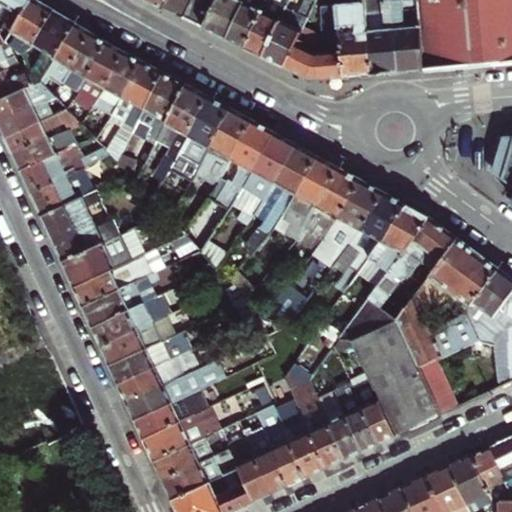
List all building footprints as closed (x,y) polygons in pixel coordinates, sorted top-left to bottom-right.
[(0,0),(0,26),(4,29),(8,39),(26,8),(30,0),(0,0)] [(20,51),(32,43),(53,9),(42,2),(39,0),(30,0),(26,8),(8,39),(20,51)] [(165,0),(161,8),(172,12),(180,16),(188,0),(165,0)] [(188,0),(180,16),(205,28),(225,37),(243,0),(188,0)] [(243,0),(225,37),(237,43),(244,46),(266,0),(243,0)] [(262,55),(289,0),(266,0),(244,46),(255,51),(262,55)] [(285,65),(299,37),(310,13),(302,10),(307,0),(289,0),(262,55),(274,60),(285,65)] [(315,3),(309,0),(307,0),(302,10),(310,13),(315,3)] [(356,0),(357,0),(340,2),(343,31),(349,75),(362,73),(375,72),(367,0),(356,0)] [(367,0),(375,72),(391,71),(405,70),(395,0),(367,0)] [(415,68),(427,67),(419,0),(395,0),(405,70),(415,68)] [(511,0),(419,0),(427,67),(446,66),(478,63),(511,59),(511,0)] [(30,67),(41,79),(76,21),(64,15),(53,9),(32,43),(20,51),(23,59),(30,67)] [(83,26),(76,21),(41,79),(54,93),(59,84),(49,77),(54,69),(65,75),(92,31),(83,26)] [(0,26),(0,43),(7,40),(8,39),(4,29),(0,26)] [(83,83),(108,41),(99,36),(92,31),(65,75),(76,82),(75,84),(80,88),(83,83)] [(327,77),(349,75),(343,31),(328,32),(331,50),(315,51),(316,45),(299,37),(285,65),(304,74),(316,76),(327,77)] [(0,69),(7,67),(17,62),(7,40),(0,43),(0,69)] [(116,45),(108,41),(83,83),(100,92),(106,84),(124,50),(116,45)] [(132,54),(124,50),(106,84),(100,92),(88,107),(79,120),(95,137),(103,126),(95,120),(101,108),(111,114),(141,58),(132,54)] [(120,152),(132,131),(142,113),(164,70),(152,64),(141,58),(111,114),(122,120),(120,124),(124,127),(110,153),(111,154),(116,159),(120,152)] [(7,67),(0,69),(0,97),(41,79),(30,67),(11,75),(7,67)] [(132,131),(154,142),(162,127),(186,83),(176,77),(164,70),(142,113),(132,131)] [(0,118),(54,93),(41,79),(0,97),(0,118)] [(158,162),(167,167),(208,95),(197,89),(186,83),(162,127),(154,142),(152,147),(156,149),(156,153),(161,156),(158,162)] [(76,95),(59,84),(54,93),(58,97),(66,106),(74,98),(75,97),(76,95)] [(58,97),(54,93),(0,118),(0,128),(1,130),(3,136),(40,119),(66,106),(58,97)] [(191,179),(195,171),(231,107),(219,101),(208,95),(167,167),(191,179)] [(74,98),(66,106),(73,113),(79,120),(88,107),(75,97),(74,98)] [(66,106),(40,119),(3,136),(8,145),(11,152),(66,126),(79,120),(73,113),(66,106)] [(226,168),(231,158),(252,119),(241,112),(231,107),(195,171),(217,183),(226,168)] [(252,119),(231,158),(243,164),(236,174),(226,188),(217,183),(214,189),(183,230),(186,234),(199,247),(204,240),(226,210),(231,201),(241,185),(274,131),(263,125),(261,124),(252,119)] [(14,160),(18,168),(73,143),(74,142),(66,126),(11,152),(14,160)] [(247,219),(250,213),(296,143),(286,137),(274,131),(241,185),(251,192),(240,207),(242,209),(239,214),(247,219)] [(504,174),(511,147),(511,139),(501,141),(497,154),(493,165),(504,174)] [(25,183),(29,192),(82,167),(84,166),(80,158),(73,143),(18,168),(25,183)] [(249,251),(271,221),(319,156),(308,150),(296,143),(250,213),(259,220),(240,244),(249,251)] [(80,158),(84,166),(111,154),(110,153),(105,147),(80,158)] [(511,184),(511,147),(504,174),(502,177),(511,184)] [(120,152),(116,159),(134,179),(139,170),(132,167),(135,161),(120,152)] [(271,221),(292,236),(341,168),(330,162),(319,156),(271,221)] [(167,167),(158,162),(143,188),(145,190),(151,196),(167,167)] [(34,203),(40,215),(98,188),(111,182),(109,177),(91,185),(82,167),(29,192),(34,203)] [(226,188),(236,174),(226,168),(217,183),(226,188)] [(312,250),(338,214),(362,180),(351,174),(341,168),(292,236),(312,250)] [(334,262),(384,192),(374,186),(362,180),(338,214),(312,250),(311,251),(330,267),(334,262)] [(251,192),(241,185),(231,201),(240,207),(251,192)] [(103,199),(98,188),(40,215),(49,234),(61,261),(121,234),(115,219),(96,227),(87,206),(103,199)] [(384,192),(334,262),(346,270),(335,285),(345,292),(351,283),(407,204),(395,198),(384,192)] [(351,283),(369,297),(427,216),(415,209),(407,204),(351,283)] [(342,339),(353,340),(400,319),(417,295),(413,291),(410,296),(392,302),(387,311),(380,306),(399,280),(409,277),(428,250),(430,252),(442,261),(458,238),(444,228),(427,216),(369,297),(341,337),(342,339)] [(67,272),(73,286),(125,262),(132,259),(145,253),(133,228),(121,234),(61,261),(67,272)] [(433,328),(427,314),(424,309),(436,300),(445,288),(445,283),(458,292),(473,302),(499,269),(478,254),(458,238),(442,261),(417,295),(400,319),(421,365),(436,358),(445,354),(433,328)] [(202,250),(215,264),(223,253),(204,240),(199,247),(202,250)] [(132,259),(125,262),(130,272),(150,263),(146,252),(145,253),(132,259)] [(151,264),(154,272),(158,270),(165,267),(162,260),(151,264)] [(77,296),(82,305),(154,272),(151,264),(150,263),(130,272),(125,262),(73,286),(77,296)] [(87,315),(91,326),(154,297),(149,284),(171,274),(168,266),(165,267),(158,270),(154,272),(82,305),(87,315)] [(495,346),(501,387),(511,381),(511,278),(499,269),(473,302),(468,308),(468,309),(433,328),(445,354),(480,337),(495,346)] [(252,289),(235,270),(229,279),(233,283),(246,296),(252,289)] [(424,309),(427,314),(458,292),(445,283),(445,288),(436,300),(424,309)] [(289,324),(292,320),(308,298),(287,284),(269,307),(263,314),(264,315),(267,319),(289,324)] [(249,300),(263,314),(269,307),(252,289),(246,296),(249,300)] [(96,336),(100,344),(152,320),(146,309),(166,299),(163,293),(154,297),(91,326),(96,336)] [(237,305),(246,323),(264,315),(263,314),(249,300),(237,305)] [(109,365),(144,348),(162,340),(175,334),(165,314),(152,320),(100,344),(105,356),(109,365)] [(443,414),(421,365),(400,319),(353,340),(359,354),(367,371),(369,376),(374,387),(396,436),(422,424),(443,414)] [(175,334),(162,340),(170,358),(180,354),(191,348),(183,331),(175,334)] [(353,340),(342,339),(351,357),(359,354),(353,340)] [(113,374),(117,382),(170,358),(162,340),(144,348),(109,365),(113,374)] [(126,400),(199,366),(197,361),(185,366),(180,354),(170,358),(117,382),(122,392),(126,400)] [(459,407),(436,358),(421,365),(443,414),(459,407)] [(130,411),(134,418),(216,380),(236,371),(234,366),(218,373),(212,360),(199,366),(126,400),(130,411)] [(297,398),(329,467),(337,463),(346,459),(323,409),(315,391),(312,384),(300,389),(293,376),(290,368),(286,374),(297,398)] [(139,428),(143,437),(195,412),(189,400),(197,397),(205,397),(220,390),(216,380),(134,418),(139,428)] [(352,382),(335,390),(363,451),(372,447),(380,443),(358,394),(352,382)] [(363,451),(335,390),(333,384),(325,387),(333,404),(323,409),(346,459),(355,455),(363,451)] [(315,391),(323,409),(333,404),(325,387),(315,391)] [(374,387),(358,394),(380,443),(387,440),(396,436),(374,387)] [(320,471),(329,467),(297,398),(290,401),(292,406),(278,412),(308,477),(320,471)] [(308,477),(278,412),(274,403),(257,411),(263,425),(291,485),(300,480),(308,477)] [(148,449),(153,459),(221,428),(211,405),(195,412),(143,437),(148,449)] [(239,420),(247,438),(273,493),(282,489),(291,485),(263,425),(252,430),(246,416),(239,420)] [(159,472),(162,479),(214,455),(208,442),(213,440),(224,435),(221,428),(153,459),(159,472)] [(511,436),(491,447),(511,492),(511,436)] [(273,493),(247,438),(234,444),(233,440),(228,442),(230,448),(239,467),(255,501),(263,498),(273,493)] [(214,455),(219,453),(213,440),(208,442),(214,455)] [(473,455),(494,500),(499,500),(508,500),(511,499),(511,492),(491,447),(484,450),(473,455)] [(168,491),(171,499),(222,475),(217,463),(222,460),(219,453),(214,455),(162,479),(168,491)] [(450,466),(472,511),(493,502),(494,500),(473,455),(461,461),(450,466)] [(427,476),(443,511),(471,511),(472,511),(450,466),(438,471),(427,476)] [(255,501),(239,467),(222,475),(171,499),(177,511),(232,511),(245,506),(255,501)] [(404,487),(415,511),(443,511),(427,476),(418,480),(404,487)] [(381,497),(387,511),(415,511),(404,487),(393,492),(381,497)] [(359,508),(360,511),(387,511),(381,497),(371,502),(359,508)] [(490,506),(490,511),(511,511),(511,499),(508,500),(499,500),(494,500),(493,502),(490,506)]
